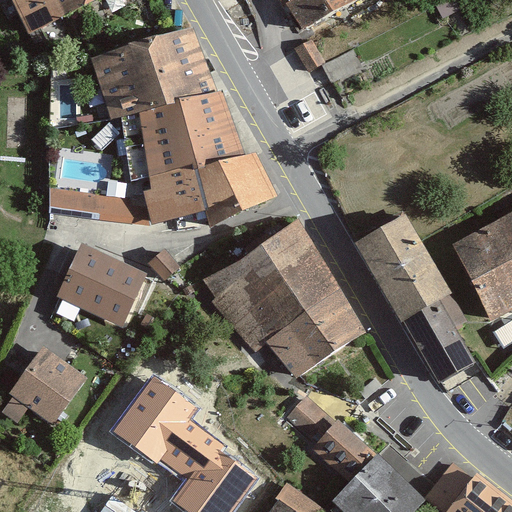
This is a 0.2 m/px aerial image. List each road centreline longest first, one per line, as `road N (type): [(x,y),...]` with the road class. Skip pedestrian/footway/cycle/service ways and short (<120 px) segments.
road 1 (residential): [(16,358),(66,236),(194,241),(306,186)]
road 2 (tertiary): [(306,186),(453,434),(511,480)]
road 3 (tertiary): [(202,0),(306,186)]
